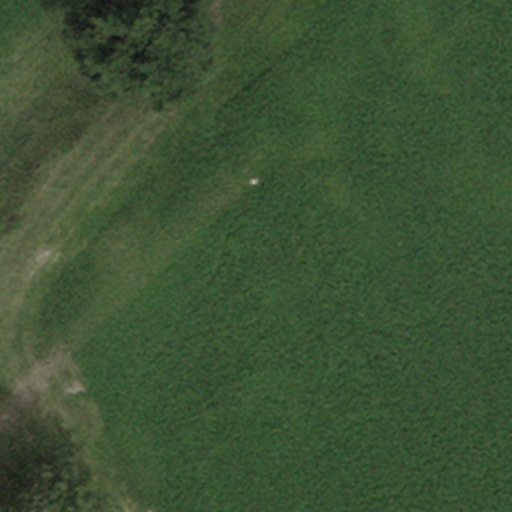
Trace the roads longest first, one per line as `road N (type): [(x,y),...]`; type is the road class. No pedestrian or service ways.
road 1 (track): [(318,0),(269,57),(126,156),(66,209),(42,266),(34,319),(49,384)]
road 2 (track): [(128,511),(49,384)]
